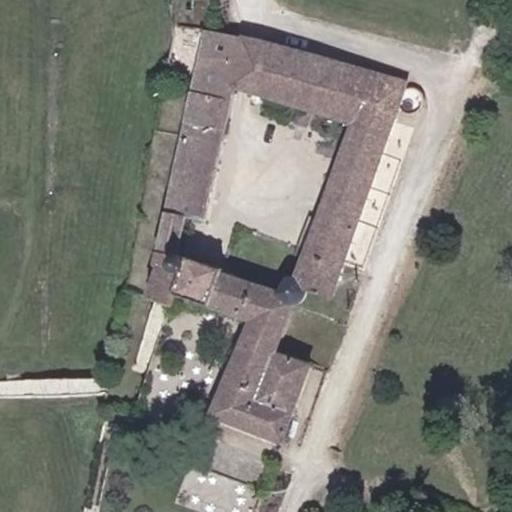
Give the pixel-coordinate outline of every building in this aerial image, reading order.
[(183,215),(202,219),(229,87),(240,36),(201,28),(162,210),(183,215)] [(256,40),(240,36),(229,87),(247,92),(256,40)] [(381,152),(403,81),(256,40),(247,92),(349,118),(296,275),(286,272),(281,293),(218,270),(220,264),(201,260),(191,297),(246,318),(208,414),(279,444),(307,363),(275,348),(292,301),(302,297),(304,287),(328,296),(340,267),(381,152)] [(381,152),(340,267),(361,275),(403,160),(381,152)] [(183,215),(162,210),(154,247),(174,252),(183,215)] [(183,255),(174,252),(154,247),(143,296),(171,302),(175,290),(183,255)] [(183,255),(175,290),(191,297),(201,260),(183,255)]
